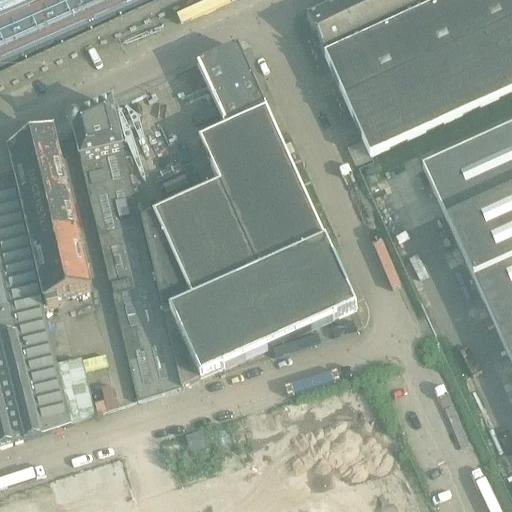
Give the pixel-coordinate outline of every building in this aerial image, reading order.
[(511,0),(353,0),(319,16),(307,21),(370,160),(511,95),(511,0)] [(239,52),(199,70),(226,130),(266,112),(239,52)] [(124,158),(112,110),(76,126),(75,128),(74,129),(73,131),(72,133),(72,134),(73,136),(80,168),(124,158)] [(221,187),(141,223),(181,391),(201,382),(201,383),(357,314),(326,245),(266,112),(226,130),(227,132),(201,144),(221,187)] [(511,131),(422,172),(511,371),(511,131)] [(90,297),(52,137),(9,156),(47,313),(58,310),(57,304),(90,297)] [(0,447),(1,451),(73,428),(44,314),(47,313),(9,156),(0,159),(0,447)] [(80,168),(136,407),(181,393),(124,158),(80,168)] [(202,434),(185,439),(191,458),(208,453),(202,434)]
